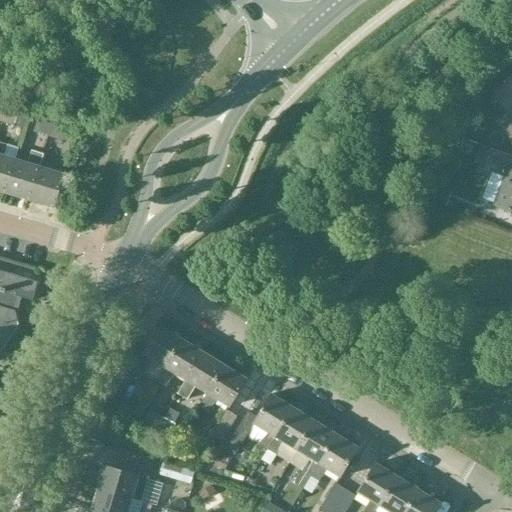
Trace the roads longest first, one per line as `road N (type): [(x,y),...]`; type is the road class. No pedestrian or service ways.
road 1 (residential): [(490,486),(162,283)]
road 2 (secondary): [(41,439),(123,262)]
road 3 (secondary): [(230,109),(159,151),(147,177),(142,229)]
road 4 (secondary): [(142,229),(203,189),(230,109)]
